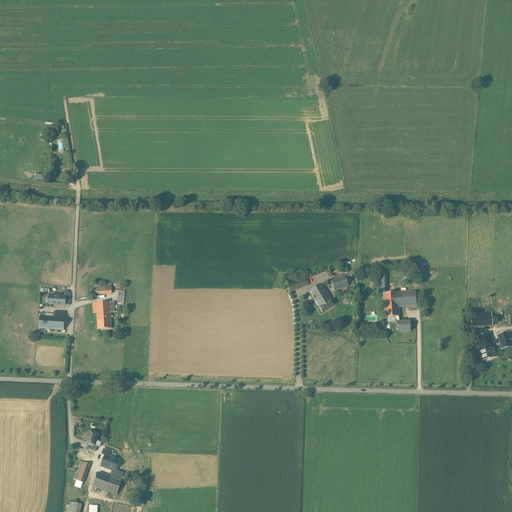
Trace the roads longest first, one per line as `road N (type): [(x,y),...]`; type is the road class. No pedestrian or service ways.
road 1 (unclassified): [(69,381),(511,394)]
road 2 (unclassified): [(69,381),(79,188),(64,97)]
